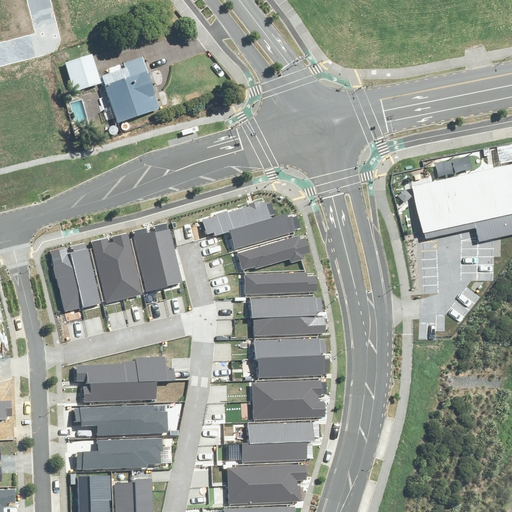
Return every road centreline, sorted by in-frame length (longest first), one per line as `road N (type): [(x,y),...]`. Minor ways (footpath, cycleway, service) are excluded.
road 1 (residential): [(329,124),(371,250),(379,293),(372,351)]
road 2 (residential): [(372,351),(330,186),(307,130)]
road 3 (residential): [(199,319),(173,511)]
road 4 (tertiary): [(329,124),(511,84)]
road 5 (residential): [(167,168),(8,220)]
road 6 (residential): [(37,354),(199,319)]
road 7 (residential): [(372,351),(364,431),(341,511)]
road 8 (tertiary): [(307,130),(210,0)]
road 9 (residential): [(37,354),(45,511)]
road 10 (tertiary): [(239,0),(329,124)]
road 11 (tertiary): [(167,168),(307,130)]
road 12 (residential): [(8,220),(37,354)]
